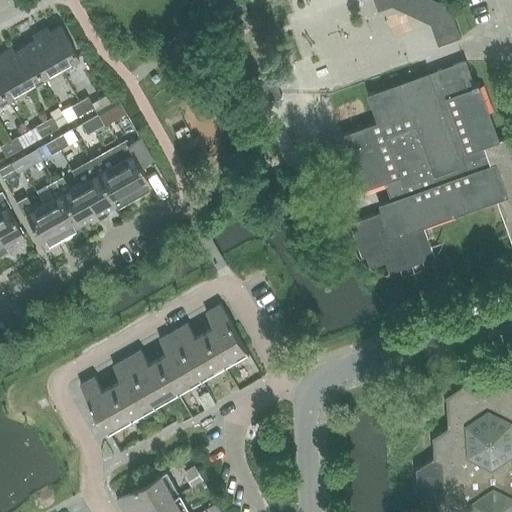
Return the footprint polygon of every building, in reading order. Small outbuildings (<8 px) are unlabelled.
[(437,0),(374,0),(379,12),(394,7),(430,24),(438,46),(462,38),(450,6),(437,0)] [(40,31),(60,67),(79,57),(61,25),(50,31),(48,27),(40,31)] [(43,77),(60,67),(40,31),(33,35),(35,40),(25,45),(43,77)] [(25,87),(43,77),(25,45),(15,51),(12,47),(5,51),(25,87)] [(0,83),(7,97),(25,87),(5,51),(0,54),(0,83)] [(377,122),(342,134),(362,190),(385,182),(392,199),(380,204),(383,211),(351,222),(363,256),(367,255),(371,266),(386,261),(390,272),(435,256),(424,224),(495,199),(496,200),(498,199),(511,238),(511,135),(501,139),(480,82),(474,84),(465,61),(430,73),(430,71),(367,94),(377,122)] [(258,103),(281,94),(273,72),(250,80),(258,103)] [(63,104),(75,96),(67,83),(55,91),(63,104)] [(79,100),(85,111),(93,106),(87,95),(79,100)] [(100,118),(102,123),(103,124),(119,115),(126,111),(123,105),(118,97),(112,101),(110,102),(109,103),(95,111),(97,113),(100,118)] [(76,115),(85,111),(79,100),(70,105),(76,115)] [(89,118),(94,127),(102,123),(100,118),(97,113),(89,118)] [(43,121),(49,131),(57,126),(51,116),(43,121)] [(86,132),(94,127),(89,118),(80,122),(86,132)] [(41,136),(49,131),(43,121),(35,125),(41,136)] [(53,138),(58,148),(67,143),(62,134),(53,138)] [(8,141),(14,151),(23,146),(17,136),(8,141)] [(113,161),(133,197),(141,193),(139,189),(149,183),(140,167),(152,160),(140,137),(129,143),(126,138),(106,149),(113,161)] [(50,152),(58,148),(53,138),(45,143),(50,152)] [(0,146),(5,156),(14,151),(8,141),(0,145),(0,146)] [(27,153),(32,162),(41,157),(35,148),(27,153)] [(133,197),(113,161),(106,149),(88,159),(95,171),(113,203),(123,197),(126,202),(133,197)] [(23,168),(32,162),(27,153),(18,158),(23,168)] [(15,172),(23,168),(18,158),(10,163),(15,172)] [(14,173),(15,172),(10,163),(0,168),(0,174),(2,178),(14,172),(14,173)] [(103,209),(113,203),(95,171),(78,181),(98,217),(105,213),(103,209)] [(98,217),(78,181),(68,187),(61,176),(53,180),(60,192),(78,223),(88,218),(90,222),(98,217)] [(78,223),(60,192),(53,180),(45,185),(52,196),(42,202),(63,237),(70,233),(68,229),(78,223)] [(63,237),(42,202),(32,208),(26,196),(16,202),(24,215),(44,248),(63,237)] [(0,207),(0,236),(8,251),(15,247),(13,243),(24,237),(5,204),(0,207)] [(8,251),(0,236),(0,253),(1,255),(8,251)] [(204,329),(222,360),(246,345),(220,301),(205,310),(214,324),(204,329)] [(222,360),(204,329),(194,335),(186,321),(172,329),(199,373),(222,360)] [(176,387),(199,373),(172,329),(158,337),(166,351),(157,356),(176,387)] [(176,387),(157,356),(148,361),(140,347),(126,356),(153,400),(176,387)] [(130,414),(153,400),(126,356),(112,364),(121,378),(112,383),(130,414)] [(130,414),(112,383),(104,388),(95,374),(80,382),(107,428),(130,414)] [(511,511),(511,383),(510,382),(495,392),(480,393),(463,385),(447,396),(450,428),(434,438),(435,456),(416,469),(418,494),(438,503),(438,511),(511,511)] [(109,452),(117,447),(95,411),(87,416),(109,452)] [(141,511),(145,511),(174,496),(160,472),(116,498),(123,511),(124,511),(137,505),(141,511)] [(182,511),(174,496),(145,511),(182,511)]
